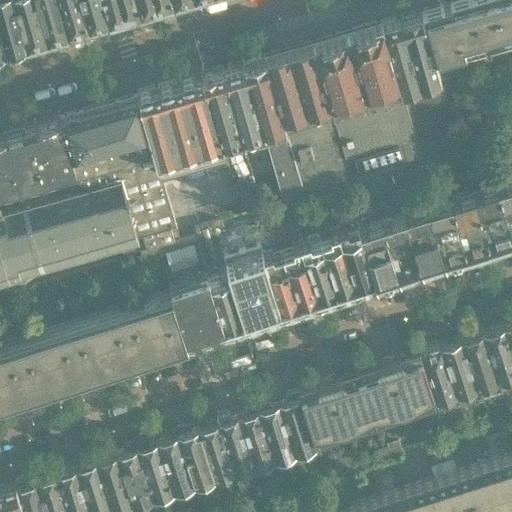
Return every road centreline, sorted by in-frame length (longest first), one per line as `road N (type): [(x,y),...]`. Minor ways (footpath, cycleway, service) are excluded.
road 1 (residential): [(511,271),(0,438)]
road 2 (residential): [(300,0),(0,86)]
